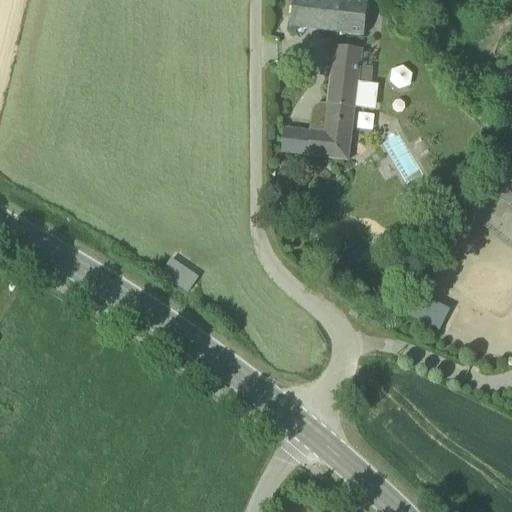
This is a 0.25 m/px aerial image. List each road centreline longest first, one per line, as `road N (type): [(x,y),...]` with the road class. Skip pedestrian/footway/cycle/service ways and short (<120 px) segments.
road 1 (unclassified): [(309,434),(345,342),(254,244),(253,0)]
road 2 (tertiary): [(309,434),(81,273),(0,228)]
